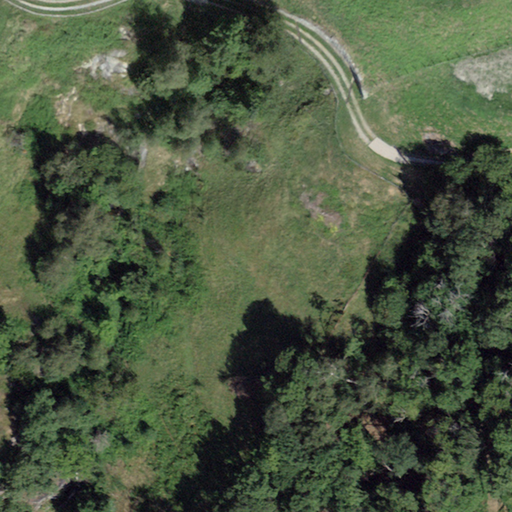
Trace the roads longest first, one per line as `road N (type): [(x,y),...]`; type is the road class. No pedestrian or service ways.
road 1 (track): [(367,135),(385,166),(425,194),(483,263),(493,511)]
road 2 (track): [(511,175),(401,159),(367,135),(318,46),(212,0)]
